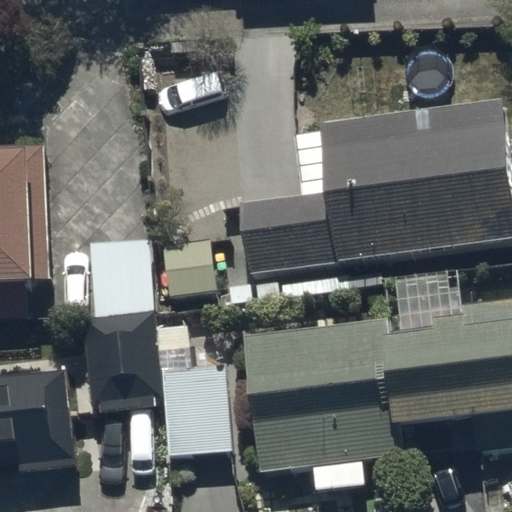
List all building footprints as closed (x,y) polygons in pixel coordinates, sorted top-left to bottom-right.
[(243,222),(251,296),(511,266),(511,180),(506,122),(298,146),(305,215),(243,222)] [(0,335),(34,334),(31,194),(47,194),(46,166),(0,167),(0,335)] [(84,338),(93,427),(163,420),(169,474),(234,468),(225,375),(193,379),(189,346),(159,350),(149,261),(91,267),(98,337),(84,338)] [(213,264),(166,267),(168,316),(215,314),(213,264)] [(251,349),(259,490),(315,487),(317,511),(370,508),(368,484),(409,482),(408,466),(475,462),(476,473),(511,470),(511,313),(463,316),(465,347),(394,351),(393,341),(251,349)] [(0,470),(76,465),(70,378),(0,382),(0,470)]
